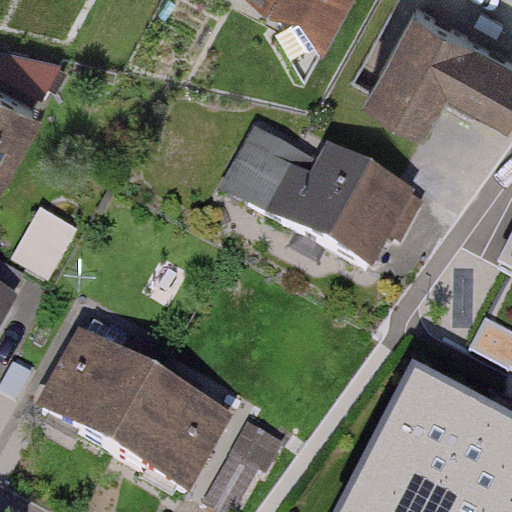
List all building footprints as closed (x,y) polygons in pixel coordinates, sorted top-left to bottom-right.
[(279,0),(305,14),(327,48),(353,0),(279,0)] [(511,123),(511,63),(418,12),(372,96),(431,128),(452,91),(511,123)] [(0,190),(1,191),(43,115),(0,91),(0,190)] [(356,282),(400,205),(327,164),(284,242),(356,282)] [(59,279),(78,224),(42,212),(22,266),(59,279)] [(300,367),(332,307),(260,270),(228,330),(300,367)] [(0,345),(20,311),(0,298),(0,345)] [(88,346),(44,423),(116,465),(160,387),(88,346)] [(511,511),(511,426),(415,376),(344,511),(511,511)] [(160,387),(116,465),(189,506),(233,428),(160,387)]
